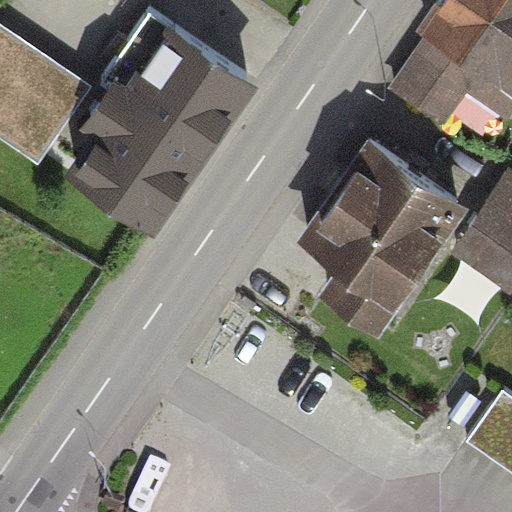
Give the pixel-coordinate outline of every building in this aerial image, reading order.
[(511,0),(442,0),(427,24),(436,30),(395,92),(449,127),(473,91),(511,116),(511,0)] [(249,72),(150,4),(94,87),(113,100),(74,156),(153,210),(249,72)] [(83,86),(0,30),(0,111),(5,104),(50,134),(83,86)] [(468,201),(365,132),(298,232),(347,265),(331,289),(384,325),(468,201)] [(511,169),(454,249),(511,290),(511,169)] [(511,392),(502,386),(467,438),(511,467),(511,392)]
